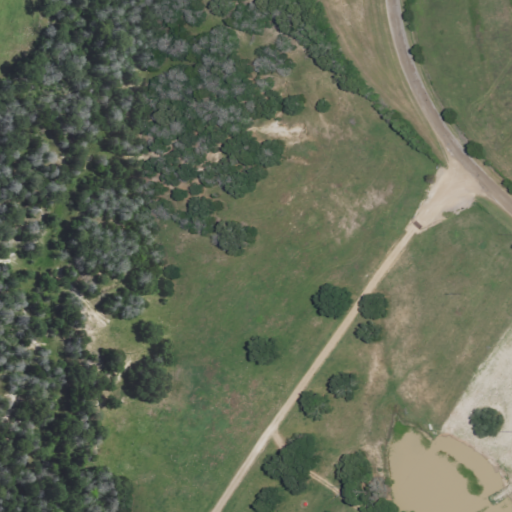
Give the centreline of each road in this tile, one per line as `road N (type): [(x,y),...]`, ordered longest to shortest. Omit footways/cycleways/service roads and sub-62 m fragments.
road 1 (residential): [(486,178),(435,195),(211,511)]
road 2 (tertiary): [(511,202),(428,116),(406,71),(391,0)]
